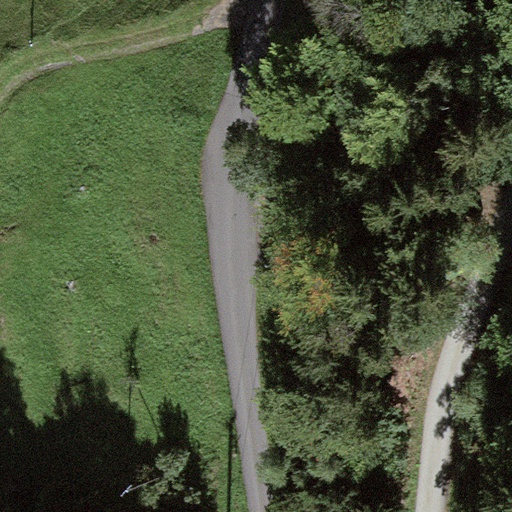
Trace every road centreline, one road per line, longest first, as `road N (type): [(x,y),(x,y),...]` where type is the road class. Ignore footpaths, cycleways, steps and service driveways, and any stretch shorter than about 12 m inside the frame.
road 1 (unclassified): [(266,511),(232,244),(235,133),(267,0)]
road 2 (track): [(263,14),(40,61),(0,89)]
